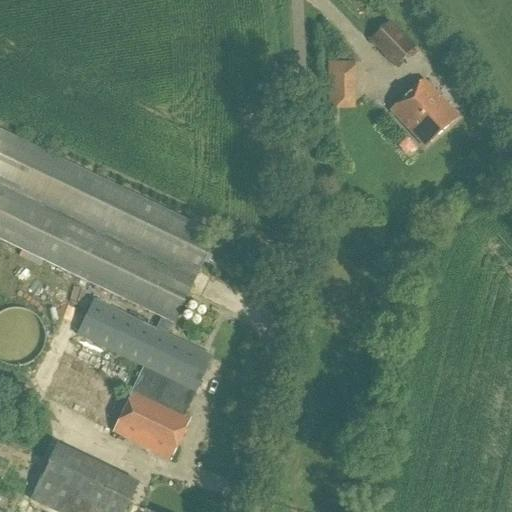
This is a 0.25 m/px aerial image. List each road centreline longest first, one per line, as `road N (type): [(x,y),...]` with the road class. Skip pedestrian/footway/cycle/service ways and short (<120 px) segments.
road 1 (unclassified): [(237,511),(294,248),(296,0)]
road 2 (track): [(511,158),(396,0)]
